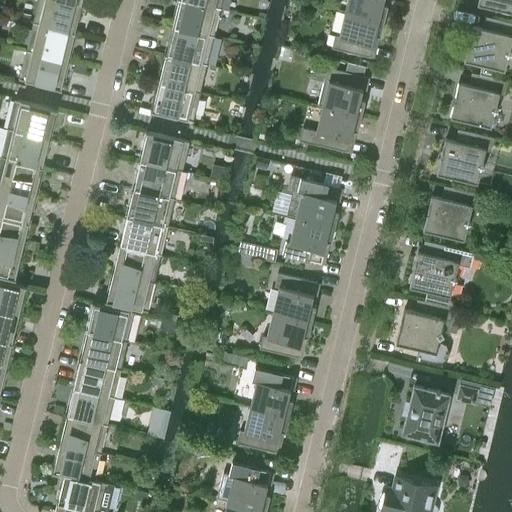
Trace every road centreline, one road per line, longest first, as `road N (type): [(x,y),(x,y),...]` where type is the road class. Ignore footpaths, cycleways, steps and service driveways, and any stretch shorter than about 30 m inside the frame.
road 1 (residential): [(4,511),(128,0)]
road 2 (residential): [(302,511),(425,0)]
